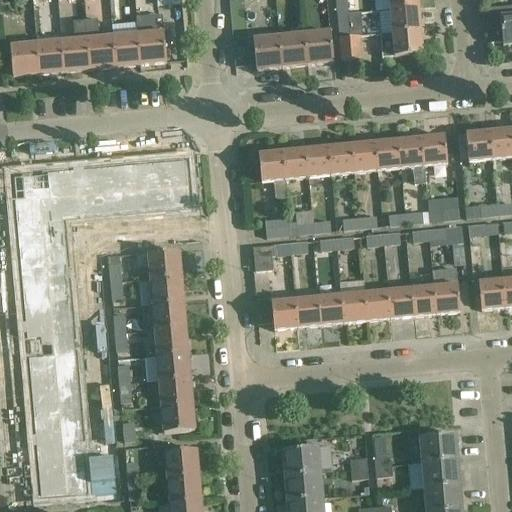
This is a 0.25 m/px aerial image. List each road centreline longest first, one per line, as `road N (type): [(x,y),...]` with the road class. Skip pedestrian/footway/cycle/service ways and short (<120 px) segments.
road 1 (residential): [(238,383),(215,116)]
road 2 (residential): [(238,383),(488,360)]
road 3 (residential): [(215,116),(463,92)]
road 4 (residential): [(0,138),(215,116)]
road 5 (residential): [(502,511),(488,360)]
road 6 (residential): [(249,511),(238,383)]
